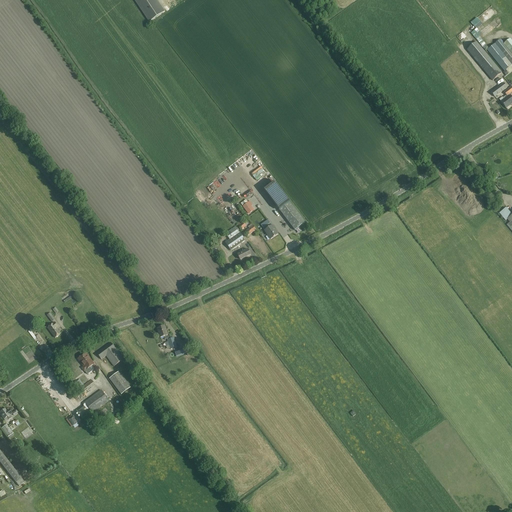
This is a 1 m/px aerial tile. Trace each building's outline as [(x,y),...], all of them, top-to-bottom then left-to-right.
[(162,0),(167,9),(177,4),(175,0),(162,0)] [(466,26),(470,32),(475,28),(473,26),(480,21),(477,18),(466,26)] [(461,41),(466,36),(462,32),(457,37),(461,41)] [(511,54),(503,44),(504,44),(501,40),(488,50),(504,71),(505,71),(511,65),(511,54)] [(467,50),(492,81),(502,73),(476,42),(467,50)] [(495,97),(507,88),(503,82),(491,92),(495,97)] [(504,99),(501,102),(506,108),(511,104),(511,98),(510,95),(509,94),(511,93),(511,94),(511,93),(511,87),(504,92),(506,95),(503,98),(504,99)] [(234,163),(237,169),(254,159),(249,151),(242,156),(242,158),(234,163)] [(259,171),(262,177),(266,176),(264,173),(261,174),(259,168),(253,170),(255,173),(259,171)] [(223,181),(227,178),(225,175),(227,174),(225,171),(219,176),(223,181)] [(208,184),(212,188),(217,184),(214,180),(208,184)] [(215,192),(224,185),(222,182),(213,190),(215,192)] [(289,202),(274,183),(264,191),(279,210),(289,202)] [(256,209),(250,201),(248,202),(246,200),(241,204),(249,214),(256,209)] [(279,210),(289,223),(285,226),(291,234),(295,231),(305,223),(289,202),(279,210)] [(511,212),(511,213),(506,207),(499,212),(505,221),(507,219),(509,222),(507,224),(511,230),(511,212)] [(270,240),(278,234),(272,226),(270,223),(263,228),(265,231),(270,240)] [(247,237),(256,230),(252,224),(248,227),(249,228),(244,233),(247,237)] [(231,251),(246,241),(236,226),(225,233),(230,240),(225,243),(231,251)] [(237,253),(249,249),(247,244),(235,249),(237,253)] [(238,255),(240,260),(251,255),(248,250),(238,255)] [(47,316),(52,322),(55,319),(50,313),(47,316)] [(53,324),(48,328),(55,338),(61,334),(57,329),(59,327),(55,322),(53,324)] [(160,338),(164,337),(165,340),(169,338),(168,335),(165,326),(157,329),(160,338)] [(177,347),(174,338),(167,340),(170,349),(177,347)] [(124,360),(116,349),(111,343),(97,353),(101,360),(106,357),(114,367),(124,360)] [(96,366),(94,364),(86,353),(78,359),(84,367),(82,368),(84,372),(92,366),(94,368),(96,366)] [(83,385),(87,382),(80,373),(77,369),(73,373),(76,376),(77,375),(79,377),(78,378),(79,380),(72,385),(77,391),(84,385),(83,385)] [(131,388),(119,372),(109,379),(121,395),(131,388)] [(59,380),(55,382),(62,396),(66,394),(59,380)] [(80,395),(95,384),(92,380),(77,390),(80,395)] [(101,390),(83,403),(84,404),(84,407),(77,412),(83,419),(90,414),(87,410),(89,409),(93,413),(109,401),(101,390)] [(5,409),(0,412),(0,413),(5,422),(12,418),(10,415),(12,414),(9,409),(6,411),(5,409)] [(67,417),(72,425),(76,423),(71,415),(71,416),(69,413),(65,415),(66,418),(67,417)] [(13,433),(7,424),(1,429),(7,437),(9,439),(14,435),(12,433),(13,433)] [(0,461),(19,487),(24,482),(21,478),(23,477),(14,464),(12,466),(0,450),(0,461)]
